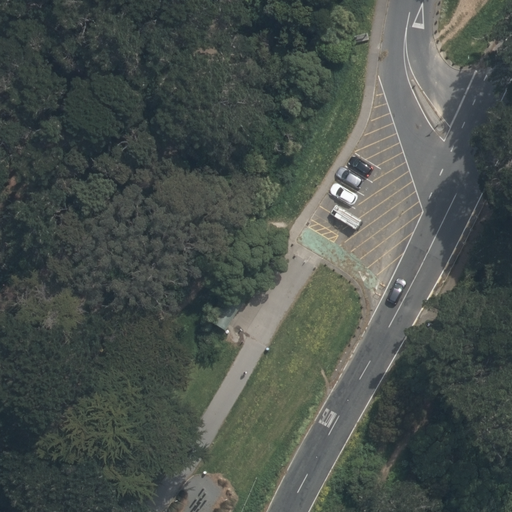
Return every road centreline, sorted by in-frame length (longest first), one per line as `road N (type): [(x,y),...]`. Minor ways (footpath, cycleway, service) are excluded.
road 1 (residential): [(285,511),(469,162)]
road 2 (unclassified): [(410,0),(407,64),(469,162)]
